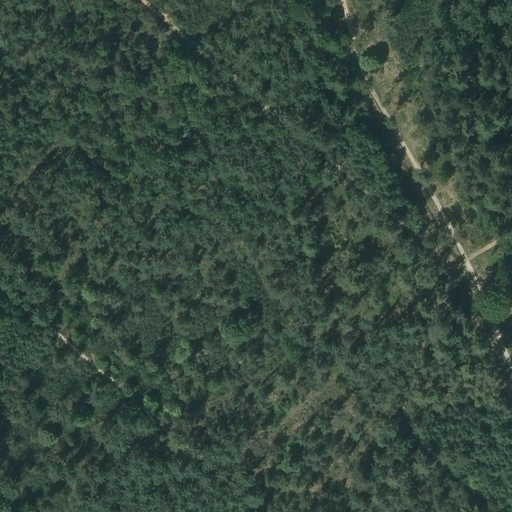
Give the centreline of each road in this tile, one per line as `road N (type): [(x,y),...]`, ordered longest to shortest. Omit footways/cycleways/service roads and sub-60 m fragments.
road 1 (track): [(459,272),(405,246),(124,0)]
road 2 (unknown): [(0,282),(264,511)]
road 3 (unknown): [(459,272),(416,366),(411,420),(457,478),(502,511)]
